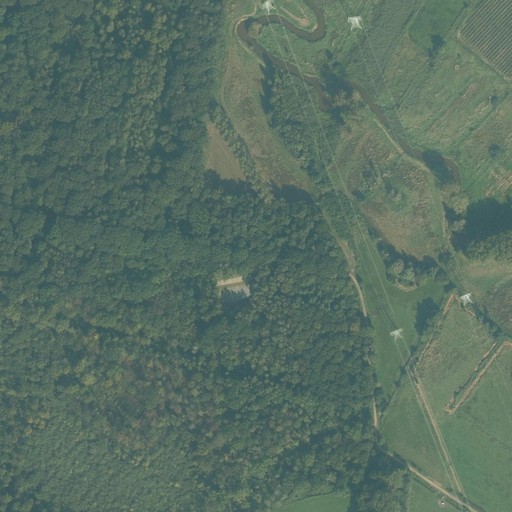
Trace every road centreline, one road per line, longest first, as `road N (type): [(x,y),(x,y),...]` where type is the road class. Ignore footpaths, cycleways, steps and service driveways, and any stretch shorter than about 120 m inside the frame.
road 1 (track): [(201,253),(349,272),(365,318),(374,417)]
road 2 (track): [(250,511),(201,253)]
road 3 (track): [(198,231),(152,192),(180,0)]
road 4 (track): [(14,218),(17,0)]
road 5 (track): [(0,215),(201,253)]
road 6 (track): [(201,253),(197,200),(212,85)]
